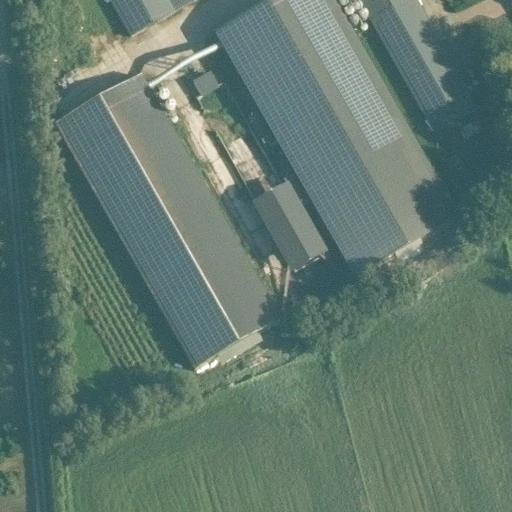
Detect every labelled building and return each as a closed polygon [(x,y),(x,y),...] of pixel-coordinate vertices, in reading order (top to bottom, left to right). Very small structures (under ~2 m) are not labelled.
[(179,0),(168,7),(164,0),(112,0),(135,39),(201,0),(179,0)] [(357,0),(426,120),(468,96),(413,0),(277,0),(215,35),(337,249),(355,281),(457,222),(330,0),(357,0)] [(201,99),(221,90),(214,74),(194,83),(201,99)] [(194,373),(257,337),(280,324),(141,78),(54,127),(194,373)] [(295,185),(256,206),(295,279),(334,258),(295,185)]
